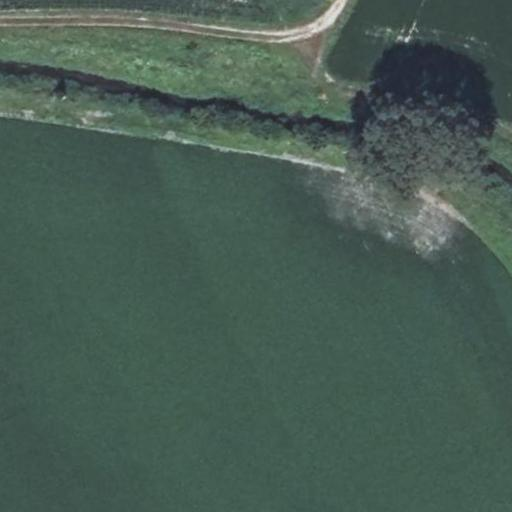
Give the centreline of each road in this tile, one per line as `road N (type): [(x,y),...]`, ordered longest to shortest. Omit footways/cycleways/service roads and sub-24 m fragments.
road 1 (track): [(0,16),(270,34),(317,21),(334,0)]
road 2 (track): [(270,34),(310,78),(439,114),(511,146)]
